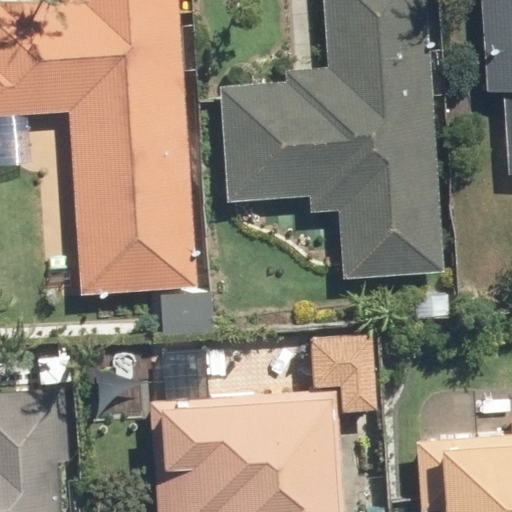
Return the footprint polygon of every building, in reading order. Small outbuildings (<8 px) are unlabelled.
[(194,286),(175,0),(0,0),(0,114),(63,111),(75,293),(194,286)] [(440,272),(422,0),(316,0),(321,62),(281,64),(282,78),(211,83),(219,199),(302,194),(303,211),(331,209),(336,279),(440,272)] [(511,0),(472,0),(479,91),(496,90),(502,171),(511,170),(511,0)] [(0,511),(67,511),(60,384),(0,387),(0,511)] [(337,511),(330,387),(145,398),(151,511),(337,511)] [(506,430),(409,436),(413,508),(433,507),(433,511),(511,511),(511,409),(506,416),(506,430)]
